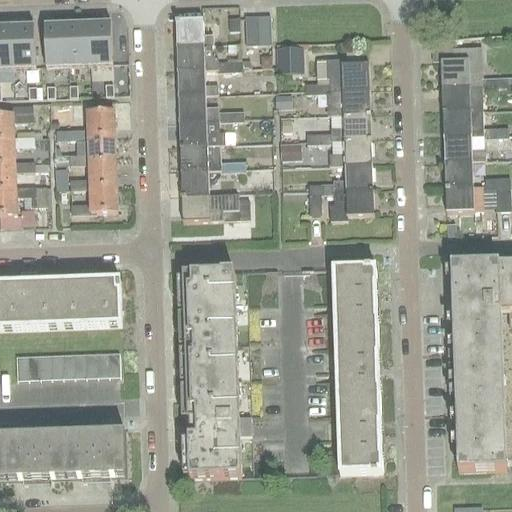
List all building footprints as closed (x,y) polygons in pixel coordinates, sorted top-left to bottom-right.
[(259,49),(258,20),(246,21),(246,50),(259,49)] [(271,20),(258,20),(259,49),(272,49),(271,20)] [(241,36),(240,22),(229,23),(230,36),(241,36)] [(176,25),(177,50),(205,49),(205,50),(212,50),(214,50),(214,38),(204,39),(204,24),(176,25)] [(112,27),(89,28),(91,70),(113,69),(112,27)] [(89,28),(67,29),(69,71),(91,70),(89,28)] [(67,29),(45,29),(46,56),(47,72),(69,71),(67,29)] [(12,31),(0,30),(0,73),(14,73),(12,31)] [(35,30),(12,31),(14,73),(36,72),(36,57),(35,30)] [(218,77),(230,77),(230,66),(218,66),(218,62),(216,62),(213,59),(212,50),(205,50),(205,49),(177,50),(178,75),(205,74),(205,75),(218,74),(218,77)] [(277,53),(278,79),(300,78),(299,52),(277,53)] [(494,82),(483,83),(482,52),(452,53),(453,66),(441,66),(442,92),(482,90),(482,93),(495,93),(494,82)] [(271,60),(261,60),(261,71),(271,71),(271,60)] [(369,68),(341,69),(341,63),(326,64),(327,83),(330,83),(330,87),(318,88),(319,99),(327,98),(331,98),(331,96),(370,94),(369,68)] [(242,65),(230,66),(230,77),(243,76),(243,73),(242,65)] [(178,75),(179,101),(206,100),(219,100),(218,89),(218,77),(218,74),(205,75),(205,74),(178,75)] [(511,89),(511,81),(494,82),(495,93),(507,93),(507,90),(511,89)] [(113,88),(105,88),(105,100),(113,100),(113,88)] [(305,99),(319,99),(318,88),(305,88),(305,99)] [(55,90),(47,91),(48,103),(56,103),(55,90)] [(78,90),(70,90),(70,102),(78,102),(78,90)] [(443,117),(471,116),(483,116),(482,93),(482,90),(442,92),(443,117)] [(37,91),(29,91),(29,104),(38,103),(37,91)] [(327,121),(343,121),(371,120),(370,94),(331,96),(331,98),(327,98),(327,121)] [(179,101),(180,126),(207,125),(219,125),(219,127),(232,127),(231,116),(219,117),(219,111),(207,112),(206,100),(179,101)] [(276,100),(276,112),(279,111),(292,111),(292,100),(278,100),(276,100)] [(0,108),(0,120),(8,120),(8,112),(8,109),(0,108)] [(0,120),(0,144),(15,144),(15,142),(14,128),(34,127),(33,111),(8,112),(8,120),(0,120)] [(88,143),(116,142),(115,116),(87,117),(88,135),(57,136),(57,145),(88,144),(88,143)] [(244,116),(231,116),(232,127),(245,126),(244,116)] [(471,116),(443,117),(444,142),(480,141),(483,141),(483,144),(496,143),(496,132),(472,133),(471,116)] [(344,146),(372,145),(371,120),(343,121),(344,134),(331,134),(331,138),(320,138),(320,149),(333,149),(333,146),(344,146)] [(282,136),(291,136),(291,124),(282,124),(282,136)] [(181,151),(220,149),(226,149),(225,137),(219,137),(219,127),(219,125),(207,125),(180,126),(181,151)] [(496,143),(509,142),(509,132),(496,132),(496,143)] [(307,150),(320,149),(320,138),(307,139),(307,150)] [(15,144),(0,144),(0,171),(16,171),(16,169),(16,152),(35,151),(35,141),(34,141),(17,142),(15,142),(15,144)] [(481,154),(480,141),(444,142),(445,167),(473,166),(486,166),(486,154),(481,154)] [(88,143),(88,144),(89,160),(70,160),(70,170),(89,169),(89,168),(117,167),(116,142),(88,143)] [(330,171),(345,171),(373,170),(372,145),(344,146),(345,154),(339,155),(339,158),(330,159),(330,171)] [(63,146),(54,146),(55,161),(64,161),(63,146)] [(302,147),(280,148),(280,165),(302,165),(302,147)] [(181,151),(181,176),(209,175),(221,175),(221,177),(233,177),(233,166),(221,167),(220,149),(181,151)] [(70,170),(70,160),(64,161),(55,161),(55,170),(70,170)] [(246,166),(233,166),(233,177),(246,177),(246,166)] [(445,167),(446,195),(483,194),(482,190),(473,190),(473,166),(445,167)] [(89,168),(89,169),(90,185),(71,185),(71,195),(90,194),(90,192),(118,191),(117,167),(89,168)] [(0,171),(0,194),(17,194),(17,192),(16,178),(48,176),(48,168),(35,168),(16,169),(16,171),(0,171)] [(323,199),(334,199),(334,196),(374,195),(373,170),(345,171),(346,185),(333,185),(334,188),(322,189),(323,199)] [(181,176),(182,201),(210,200),(209,175),(181,176)] [(485,194),(495,193),(498,193),(498,182),(485,183),(485,194)] [(498,182),(498,193),(495,193),(496,217),(511,216),(510,182),(498,182)] [(321,199),(323,199),(322,189),(308,189),(309,220),(322,219),(321,199)] [(17,194),(0,194),(0,220),(18,220),(17,202),(30,202),(31,212),(48,212),(47,192),(36,192),(36,191),(17,192),(17,194)] [(90,192),(90,194),(91,210),(72,210),(72,220),(97,219),(97,217),(118,217),(118,191),(90,192)] [(483,216),(483,199),(483,194),(446,195),(447,218),(475,217),(475,216),(483,216)] [(334,196),(334,199),(335,210),(330,210),(331,226),(348,226),(348,221),(374,220),(374,195),(334,196)] [(250,204),(238,204),(238,199),(210,200),(182,201),(183,227),(250,224),(250,204)] [(33,214),(21,214),(21,232),(34,232),(33,214)] [(511,267),(452,269),(459,476),(510,475),(504,316),(511,315),(511,267)] [(336,342),(379,341),(376,272),(333,274),(336,342)] [(60,287),(62,333),(122,331),(121,285),(97,286),(97,276),(90,277),(82,277),(83,286),(60,287)] [(251,421),(240,422),(235,277),(184,278),(190,484),(242,482),(240,442),(252,442),(251,421)] [(0,289),(0,314),(1,335),(62,333),(60,287),(37,288),(36,279),(29,279),(22,279),(22,288),(0,289)] [(379,341),(336,342),(338,411),(381,409),(380,371),(379,341)] [(120,357),(108,358),(109,382),(121,382),(120,357)] [(97,358),(85,359),(86,383),(98,382),(97,358)] [(108,358),(97,358),(98,382),(109,382),(108,358)] [(74,359),(62,360),(63,384),(75,383),(74,359)] [(85,359),(74,359),(75,383),(86,383),(85,359)] [(51,360),(39,361),(40,385),(52,384),(51,360)] [(62,360),(51,360),(52,384),(63,384),(62,360)] [(29,385),(28,361),(16,361),(17,385),(29,385)] [(39,361),(28,361),(29,385),(40,385),(39,361)] [(381,409),(338,411),(340,479),(383,478),(382,438),(381,409)] [(126,437),(99,438),(65,439),(67,483),(82,483),(83,488),(111,487),(111,482),(127,481),(126,437)] [(52,484),(67,483),(65,439),(6,441),(7,485),(23,485),(23,490),(52,489),(52,484)]
